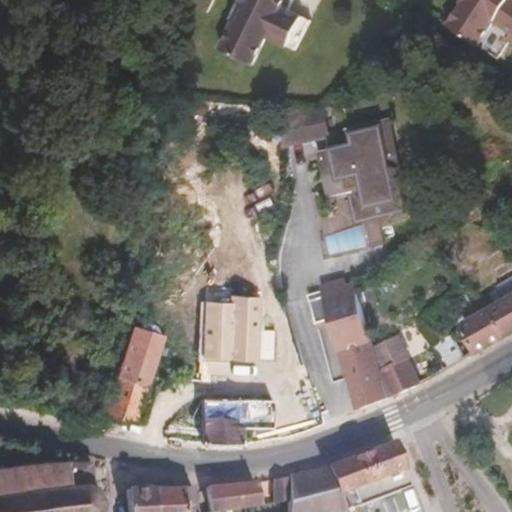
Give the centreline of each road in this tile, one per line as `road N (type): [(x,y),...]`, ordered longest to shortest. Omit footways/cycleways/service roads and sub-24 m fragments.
road 1 (secondary): [(411,410),(264,461),(171,461),(114,449)]
road 2 (unclassified): [(497,511),(425,404)]
